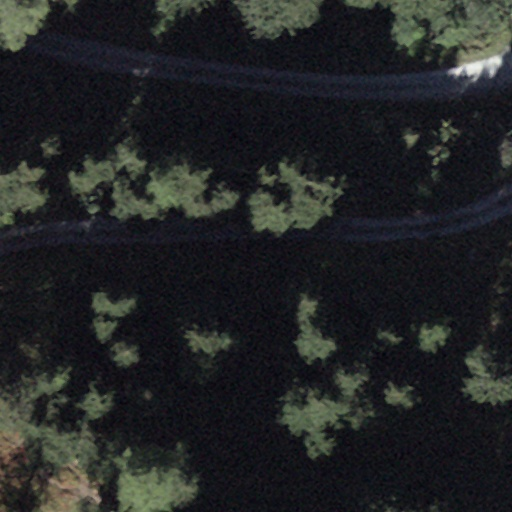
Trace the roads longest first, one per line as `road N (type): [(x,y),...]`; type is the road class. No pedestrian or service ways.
road 1 (track): [(511,181),(422,225),(247,237),(35,228),(0,242)]
road 2 (track): [(511,70),(402,88),(141,65),(0,34)]
